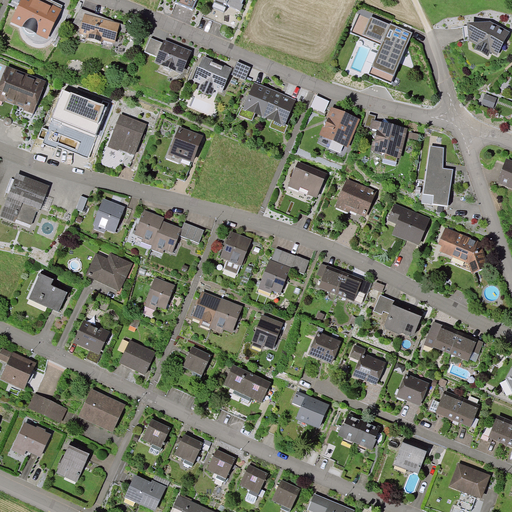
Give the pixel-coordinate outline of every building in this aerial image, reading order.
[(21,0),(11,22),(22,27),(22,26),(24,27),(35,33),(36,33),(36,34),(47,39),(62,9),(61,8),(53,4),(52,6),(39,0),(21,0)] [(51,0),(39,0),(52,6),(53,4),(61,8),(62,5),(51,0)] [(176,0),(175,2),(193,9),(197,0),(176,0)] [(244,0),(215,0),(225,4),(240,11),(244,0)] [(215,2),(214,2),(212,6),(224,11),(226,7),(224,6),(215,2)] [(127,25),(80,8),(73,23),(80,26),(79,33),(87,35),(87,37),(103,42),(104,40),(114,43),(118,30),(125,32),(127,25)] [(391,84),(413,32),(410,31),(412,26),(393,18),(391,23),(390,23),(389,24),(371,16),(370,19),(360,14),(352,33),(381,45),(371,67),(372,67),(369,74),(391,84)] [(497,55),(510,32),(490,21),(467,22),(468,25),(469,40),(476,44),(474,49),(488,56),(490,52),(497,55)] [(157,56),(162,42),(150,37),(144,51),(157,56)] [(192,50),(164,39),(162,42),(157,56),(154,62),(182,74),(192,50)] [(232,68),(203,56),(193,80),(200,83),(198,89),(212,95),(214,89),(222,92),(232,68)] [(237,61),(231,74),(245,80),(251,67),(237,61)] [(27,73),(7,65),(0,81),(0,100),(4,102),(5,101),(14,104),(27,73)] [(46,81),(27,73),(14,104),(24,108),(23,110),(33,114),(46,81)] [(274,90),(254,82),(244,107),(243,108),(255,113),(262,117),(269,101),(274,90)] [(70,92),(62,89),(51,118),(96,135),(107,107),(104,106),(105,105),(71,92),(70,92)] [(296,99),(274,90),(269,101),(262,117),(272,121),(285,126),(286,124),(296,99)] [(493,108),(497,97),(485,93),(481,104),(493,108)] [(324,112),(329,101),(316,95),(311,106),(324,112)] [(252,120),(255,113),(243,108),(244,107),(242,106),(239,115),(252,120)] [(361,119),(332,106),(319,135),(332,140),(344,145),(348,147),(361,119)] [(147,124),(120,114),(108,147),(118,150),(119,149),(134,155),(147,124)] [(373,119),(375,120),(376,116),(368,114),(365,126),(371,127),(373,119)] [(401,158),(408,128),(393,124),(375,120),(373,119),(371,127),(371,128),(377,129),(375,140),(373,140),(371,150),(385,154),(383,158),(397,162),(398,157),(401,158)] [(288,125),(286,124),(285,126),(272,121),(269,127),(285,133),(288,125)] [(203,135),(179,126),(168,154),(178,158),(180,158),(193,162),(203,135)] [(340,153),(344,145),(332,140),(329,148),(340,153)] [(444,148),(430,146),(422,202),(448,206),(453,169),(443,168),(444,148)] [(511,160),(507,158),(497,182),(511,187),(511,160)] [(327,173),(298,161),(288,186),(317,198),(327,173)] [(49,185),(17,173),(0,216),(15,222),(16,219),(31,225),(36,211),(38,212),(40,209),(49,185)] [(377,191),(347,178),(335,207),(349,213),(350,211),(366,217),(377,191)] [(87,198),(81,196),(76,209),(82,212),(87,198)] [(53,199),(47,197),(42,209),(48,211),(53,199)] [(125,207),(104,198),(93,225),(95,225),(94,229),(104,233),(106,229),(115,233),(125,207)] [(419,245),(430,218),(395,204),(388,220),(396,224),(392,234),(419,245)] [(141,242),(152,246),(158,230),(159,230),(163,221),(164,217),(144,210),(134,235),(143,238),(141,242)] [(182,228),(163,221),(159,230),(158,230),(152,246),(151,249),(163,254),(164,250),(173,253),(180,235),(182,228)] [(182,228),(180,235),(186,238),(191,225),(184,222),(182,228)] [(191,225),(186,238),(193,240),(198,227),(191,225)] [(198,227),(193,240),(199,243),(204,230),(198,227)] [(479,241),(446,227),(438,244),(442,245),(440,251),(468,263),(472,273),(490,269),(479,241)] [(252,239),(231,231),(227,239),(225,245),(220,257),(227,260),(223,269),(237,275),(241,265),(241,266),(242,264),(245,257),(252,239)] [(283,250),(276,248),(271,259),(278,262),(283,250)] [(289,253),(283,250),(278,262),(285,265),(289,253)] [(133,263),(110,253),(108,258),(96,253),(86,275),(120,291),(133,263)] [(296,256),(289,253),(285,265),(291,267),(296,256)] [(296,255),(296,256),(291,267),(291,268),(298,271),(303,258),(296,255)] [(310,260),(303,258),(298,271),(305,274),(310,260)] [(271,259),(270,259),(258,288),(271,293),(272,290),(281,293),(291,268),(291,267),(285,265),(278,262),(271,259)] [(323,277),(327,265),(321,263),(317,275),(323,277)] [(318,287),(335,294),(344,271),(327,265),(323,277),(318,287)] [(363,279),(344,271),(335,294),(354,301),(358,291),(363,279)] [(58,312),(67,292),(51,285),(54,279),(40,273),(29,299),(58,312)] [(175,284),(155,277),(145,302),(146,302),(145,306),(156,310),(157,306),(165,309),(175,284)] [(372,283),(363,279),(358,291),(367,294),(372,283)] [(385,285),(376,282),(373,289),(382,292),(385,285)] [(210,329),(210,328),(221,298),(202,291),(192,317),(200,321),(199,324),(210,329)] [(389,313),(394,300),(380,295),(373,311),(382,315),(384,311),(389,313)] [(111,301),(101,297),(96,308),(105,311),(111,301)] [(222,298),(221,298),(210,328),(222,333),(223,329),(232,332),(242,306),(222,298)] [(423,312),(394,300),(389,313),(384,325),(385,328),(399,334),(403,333),(413,337),(423,312)] [(325,314),(319,312),(317,317),(322,320),(325,314)] [(283,323),(263,315),(252,341),(253,342),(252,345),(262,350),(264,346),(273,349),(283,323)] [(133,316),(130,325),(137,328),(141,319),(133,316)] [(110,332),(84,320),(73,342),(99,354),(110,332)] [(434,347),(442,325),(434,321),(424,345),(433,348),(434,347)] [(318,331),(322,332),(323,329),(309,323),(305,333),(315,338),(318,331)] [(434,347),(450,353),(459,331),(442,325),(434,347)] [(322,332),(318,331),(315,338),(308,354),(332,364),(342,340),(322,332)] [(477,339),(459,331),(450,353),(468,361),(469,359),(472,351),(477,339)] [(484,342),(477,339),(472,351),(479,354),(484,342)] [(156,352),(130,340),(119,363),(145,375),(156,352)] [(366,349),(355,345),(349,356),(359,360),(361,356),(362,356),(363,353),(364,354),(366,349)] [(211,355),(192,346),(183,366),(202,375),(211,355)] [(0,358),(8,362),(12,353),(2,348),(0,353),(0,358)] [(36,362),(13,351),(12,353),(8,362),(0,378),(0,379),(23,390),(27,382),(31,373),(36,362)] [(476,361),(479,354),(472,351),(469,359),(476,361)] [(386,362),(364,354),(363,353),(362,356),(361,356),(359,360),(353,376),(376,385),(386,362)] [(406,366),(397,363),(394,369),(403,373),(406,366)] [(271,382),(233,364),(224,384),(235,390),(251,397),(262,402),(271,382)] [(177,371),(170,386),(177,389),(184,374),(177,371)] [(190,377),(184,374),(177,389),(184,392),(190,377)] [(430,383),(406,374),(397,396),(420,406),(430,383)] [(196,380),(190,377),(184,392),(189,394),(196,380)] [(447,381),(441,378),(439,384),(445,387),(447,381)] [(202,383),(196,380),(189,394),(195,397),(202,383)] [(126,405),(91,389),(79,416),(113,432),(126,405)] [(249,401),(251,397),(235,390),(233,393),(249,401)] [(329,404),(297,391),(292,402),(301,406),(296,419),(319,428),(329,404)] [(67,408),(35,393),(28,407),(61,423),(67,408)] [(435,412),(453,420),(461,401),(443,393),(440,402),(436,412),(435,412)] [(227,396),(221,409),(227,412),(233,399),(227,396)] [(239,402),(233,399),(227,412),(233,415),(239,402)] [(436,412),(440,402),(434,400),(430,409),(436,412)] [(478,408),(461,401),(453,420),(470,427),(471,426),(474,418),(478,408)] [(239,402),(233,415),(239,417),(245,405),(239,402)] [(245,405),(239,417),(245,420),(251,408),(245,405)] [(337,435),(355,442),(364,420),(348,413),(343,426),(341,425),(341,426),(339,430),(337,435)] [(275,417),(269,432),(275,435),(282,420),(275,417)] [(489,438),(506,445),(511,429),(511,424),(496,418),(493,427),(488,437),(489,438)] [(142,439),(152,444),(161,448),(171,428),(152,419),(142,439)] [(380,427),(364,420),(355,442),(372,450),(374,446),(376,441),(377,439),(375,439),(380,427)] [(37,427),(25,421),(12,450),(24,455),(26,450),(41,457),(51,434),(46,431),(46,429),(37,425),(37,427)] [(488,437),(493,427),(486,424),(480,438),(488,441),(489,438),(488,437)] [(203,443),(184,433),(182,438),(179,444),(174,454),(185,459),(194,463),(201,448),(203,443)] [(205,439),(203,443),(201,448),(208,451),(212,442),(205,439)] [(427,451),(403,442),(394,464),(419,473),(427,451)] [(329,443),(324,456),(330,459),(336,446),(329,443)] [(90,454),(69,444),(56,473),(77,482),(90,454)] [(236,458),(217,449),(207,469),(217,474),(226,479),(231,468),(233,464),(236,458)] [(365,458),(360,472),(368,475),(373,462),(365,458)] [(491,475),(458,462),(449,486),(463,492),(477,497),(482,499),(491,475)] [(250,465),(249,464),(246,470),(244,474),(239,485),(250,490),(249,493),(257,497),(258,495),(261,489),(269,473),(258,469),(250,465)] [(151,482),(135,474),(125,497),(155,511),(167,487),(153,480),(152,480),(151,482)] [(170,482),(156,475),(153,480),(167,487),(170,482)] [(289,511),(300,488),(281,480),(279,486),(277,489),(272,500),(282,505),(281,508),(288,511),(289,511)] [(477,497),(463,492),(457,506),(471,511),(477,497)] [(245,499),(254,504),(257,497),(249,493),(245,499)] [(182,511),(181,511),(216,511),(191,501),(192,499),(181,494),(180,496),(178,495),(173,507),(182,511)] [(354,511),(355,511),(315,494),(308,510),(313,511),(354,511)]
